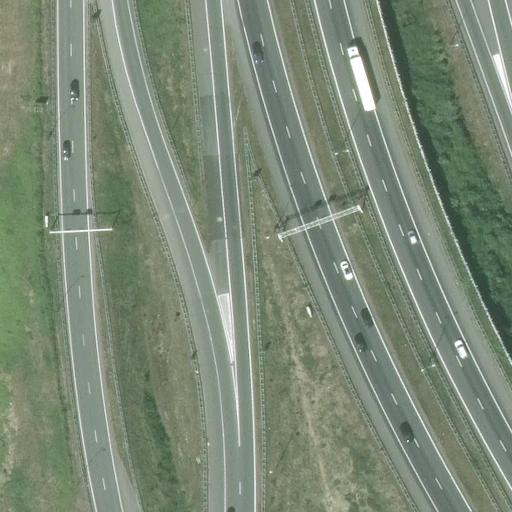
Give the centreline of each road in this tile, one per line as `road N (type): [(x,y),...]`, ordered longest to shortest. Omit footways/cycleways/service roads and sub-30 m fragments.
road 1 (motorway): [(253,0),(311,210),(376,369),(452,511)]
road 2 (trunk): [(72,0),(75,257),(109,511)]
road 3 (motorway): [(511,468),(419,283),(371,159),(326,0)]
road 4 (motorway): [(118,0),(134,78),(208,299),(237,449)]
road 5 (motorway): [(212,0),(240,349),(237,449)]
road 6 (motorway): [(511,126),(460,0)]
